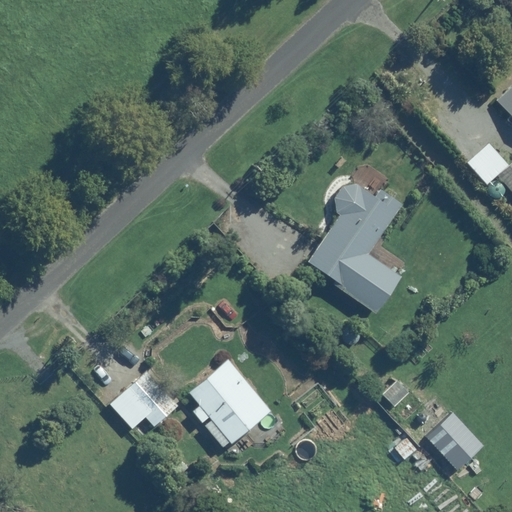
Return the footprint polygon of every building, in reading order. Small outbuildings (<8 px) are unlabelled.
[(509,129),(511,127),(511,85),(494,101),(508,118),(503,122),(509,129)] [(481,185),(505,166),(486,142),(462,161),(481,185)] [(511,161),(494,177),(511,196),(511,161)] [(302,263),(371,312),(396,276),(364,254),(397,205),(373,189),(369,194),(353,183),(338,185),(329,199),(336,216),(302,263)] [(204,417),(210,424),(202,431),(217,448),(225,442),(228,446),(267,413),(222,359),(183,391),(194,405),(187,411),(197,423),(204,417)] [(141,371),(106,403),(129,429),(141,418),(150,428),(174,407),(141,371)] [(405,430),(421,444),(433,430),(417,416),(405,430)]
